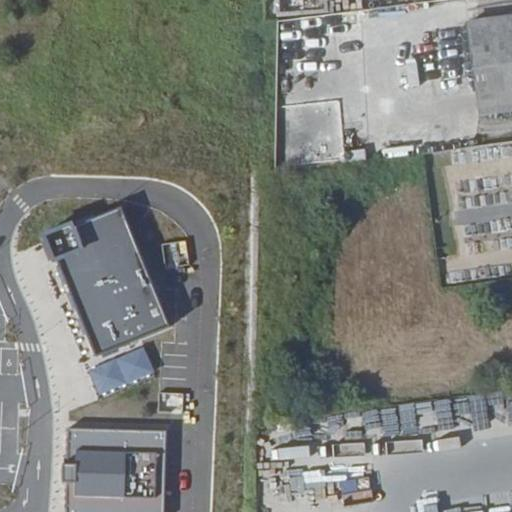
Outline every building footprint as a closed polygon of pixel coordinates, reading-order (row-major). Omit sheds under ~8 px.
[(482,117),(511,112),(511,16),(468,23),(482,117)] [(428,118),(361,119),(361,134),(428,133),(428,118)] [(74,221),(39,235),(50,261),(61,257),(99,352),(167,325),(120,210),(77,228),(74,221)] [(164,243),(167,268),(190,265),(186,240),(164,243)] [(166,511),(167,432),(69,429),(68,465),(64,466),(64,482),(68,483),(68,511),(166,511)]
